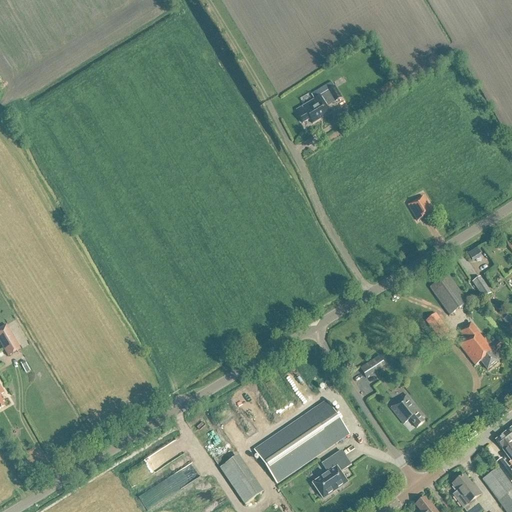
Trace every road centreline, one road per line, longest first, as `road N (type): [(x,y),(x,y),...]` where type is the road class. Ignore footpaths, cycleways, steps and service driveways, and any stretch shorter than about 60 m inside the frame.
road 1 (unclassified): [(15,511),(312,330)]
road 2 (track): [(175,413),(0,136)]
road 3 (unclassified): [(369,296),(267,102)]
road 4 (residential): [(418,486),(312,330)]
road 5 (unclassified): [(369,296),(511,206)]
